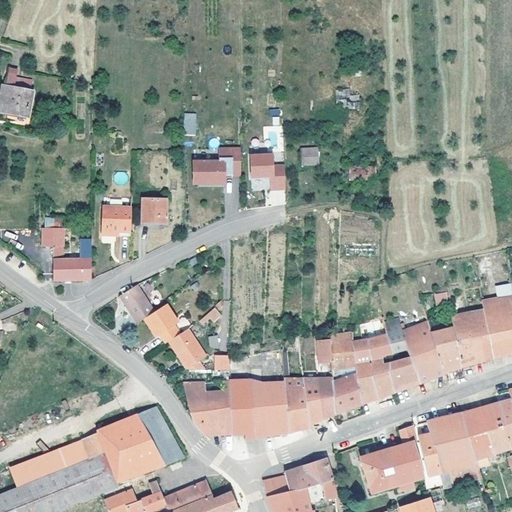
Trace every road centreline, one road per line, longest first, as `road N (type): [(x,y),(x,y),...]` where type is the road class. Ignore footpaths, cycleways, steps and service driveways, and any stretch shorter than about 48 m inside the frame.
road 1 (track): [(511,246),(390,276),(380,219),(323,207),(263,219)]
road 2 (residential): [(239,473),(511,374)]
road 3 (tertiary): [(68,318),(151,380),(200,444),(239,473)]
road 4 (residential): [(68,318),(144,268),(263,219)]
